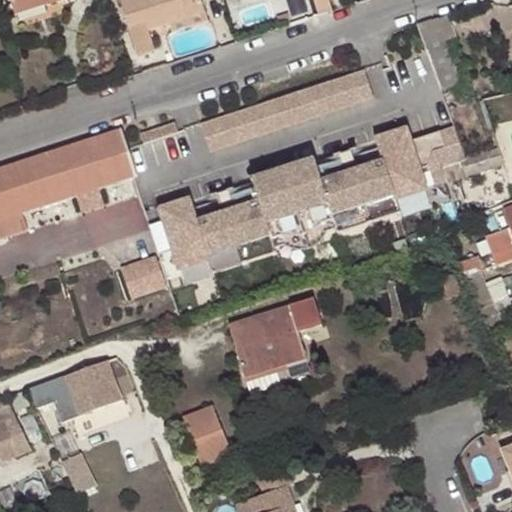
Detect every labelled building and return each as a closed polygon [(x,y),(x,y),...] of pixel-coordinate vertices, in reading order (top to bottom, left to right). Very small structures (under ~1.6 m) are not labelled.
[(10,0),(16,15),(62,0),(10,0)] [(203,0),(121,0),(140,56),(155,51),(150,30),(147,22),(170,15),(172,24),(207,12),(203,0)] [(209,18),(207,12),(172,24),(175,30),(209,18)] [(448,15),(430,21),(450,84),(469,78),(457,36),(467,32),(461,12),(448,15)] [(172,24),(170,15),(147,22),(150,30),(172,24)] [(210,120),(220,148),(382,93),(372,65),(210,120)] [(469,137),(463,121),(419,135),(415,122),(383,133),(390,155),(328,176),(320,154),(257,175),(264,197),(202,218),(195,196),(163,207),(167,219),(153,224),(163,253),(177,248),(184,268),(214,258),(215,257),(214,253),(273,233),(275,237),(334,217),(336,222),(397,201),(396,196),(426,186),(419,166),(440,160),(444,172),(456,168),(476,162),(469,137)] [(28,158),(44,207),(77,196),(100,189),(138,176),(122,127),(28,158)] [(28,158),(0,167),(0,238),(28,230),(23,213),(44,207),(28,158)] [(456,168),(444,172),(459,220),(470,216),(465,203),(467,202),(456,168)] [(100,189),(77,196),(82,213),(105,206),(100,189)] [(400,209),(397,201),(336,222),(336,226),(338,230),(400,209)] [(511,205),(503,209),(508,228),(483,236),(493,264),(511,257),(511,205)] [(334,217),(275,237),(278,245),(288,242),(294,246),(300,247),(307,247),(314,245),(318,242),(322,238),(325,234),(327,229),(336,226),(334,217)] [(273,233),(214,253),(215,257),(214,258),(219,270),(280,250),(278,245),(275,237),(273,233)] [(160,255),(125,267),(136,298),(171,285),(160,255)] [(234,336),(254,398),(285,387),(281,378),(314,368),(303,334),(326,327),(318,300),(274,315),(270,324),(234,336)] [(493,303),(487,306),(481,308),(491,330),(495,329),(502,326),(493,303)] [(232,327),(234,336),(270,324),(274,315),(232,327)] [(511,331),(497,337),(509,369),(511,367),(511,331)] [(121,397),(107,359),(25,389),(32,406),(52,398),(60,419),(121,397)] [(31,448),(10,402),(0,406),(0,458),(1,462),(31,448)] [(240,459),(220,410),(188,422),(207,472),(240,459)] [(81,452),(61,462),(77,494),(94,486),(97,484),(81,452)] [(269,477),(274,493),(287,488),(288,490),(304,483),(297,465),(269,477)] [(284,511),(287,511),(295,507),(288,490),(287,488),(274,493),(247,504),(249,511),(284,511)]
